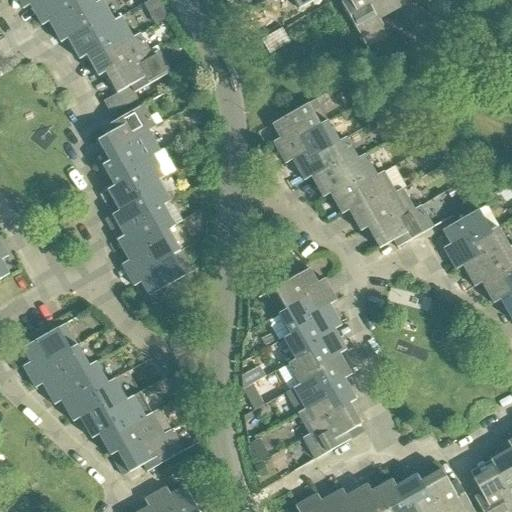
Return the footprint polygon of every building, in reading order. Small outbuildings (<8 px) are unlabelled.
[(41,28),(48,24),(48,23),(62,16),(54,1),(56,0),(40,0),(29,6),(41,28)] [(60,45),(67,41),(67,40),(81,33),(73,19),(95,6),(102,2),(100,0),(56,0),(54,1),(62,16),(48,23),(48,24),(60,45)] [(154,0),(153,0),(143,6),(146,12),(158,5),(154,0)] [(292,0),(299,11),(318,0),(292,0)] [(348,0),(341,5),(361,40),(383,28),(379,20),(378,21),(366,0),(364,0),(352,7),(348,0)] [(347,0),(348,0),(352,7),(364,0),(366,0),(378,21),(379,20),(400,9),(396,2),(395,2),(394,0),(347,0)] [(79,62),(86,58),(85,57),(100,49),(92,35),(114,23),(113,23),(102,2),(95,6),(73,19),(81,33),(67,40),(67,41),(79,62)] [(98,79),(105,75),(104,74),(119,66),(111,52),(133,40),(132,39),(120,19),(113,23),(114,23),(92,35),(100,49),(85,57),(86,58),(98,79)] [(241,34),(246,43),(262,35),(256,25),(241,34)] [(261,42),(269,56),(290,44),(282,30),(261,42)] [(104,74),(105,75),(117,96),(130,88),(130,87),(137,83),(130,69),(151,57),(151,56),(139,36),(132,39),(133,40),(111,52),(119,66),(104,74)] [(158,52),(151,56),(151,57),(130,69),(137,83),(130,87),(130,88),(134,95),(170,74),(158,52)] [(194,69),(191,63),(178,70),(181,76),(194,69)] [(272,126),(292,161),(306,154),(298,139),(320,127),(319,127),(326,123),(314,102),(272,126)] [(107,127),(111,134),(111,135),(118,131),(126,145),(148,133),(155,129),(143,107),(107,127)] [(304,183),(311,179),(310,178),(324,171),(316,156),(338,144),(326,123),(319,127),(320,127),(298,139),(306,154),(292,161),(304,183)] [(97,142),(109,163),(109,164),(123,156),(131,170),(153,157),(153,158),(160,154),(148,133),(126,145),(118,131),(111,135),(111,134),(97,142)] [(322,200),(329,196),(329,195),(343,188),(335,173),(357,161),(345,140),(338,144),(316,156),(324,171),(310,178),(311,179),(322,200)] [(102,167),(114,188),(114,189),(128,181),(136,195),(158,182),(158,183),(165,179),(153,158),(153,157),(131,170),(123,156),(109,164),(109,163),(102,167)] [(341,217),(348,213),(348,212),(362,205),(354,190),(376,178),(364,157),(357,161),(335,173),(343,188),(329,195),(329,196),(341,217)] [(360,234),(367,230),(367,229),(381,222),(373,207),(395,195),(394,195),(383,174),(376,178),(354,190),(362,205),(348,212),(348,213),(360,234)] [(107,192),(118,213),(119,214),(133,206),(141,219),(162,207),(163,207),(170,204),(158,183),(158,182),(136,195),(128,181),(114,189),(114,188),(107,192)] [(367,229),(367,230),(379,251),(393,243),(393,242),(399,238),(392,224),(413,212),(401,191),(394,195),(395,195),(373,207),(381,222),(367,229)] [(111,217),(123,238),(124,238),(138,230),(146,244),(167,232),(168,232),(175,228),(163,207),(162,207),(141,219),(133,206),(119,214),(118,213),(111,217)] [(420,208),(413,212),(392,224),(399,238),(393,242),(393,243),(397,250),(432,230),(420,208)] [(442,232),(462,268),(476,260),(468,246),(489,234),(489,233),(478,212),(442,232)] [(474,289),(481,285),(495,277),(487,263),(508,251),(508,250),(496,229),(489,233),(489,234),(468,246),(476,260),(462,268),(474,289)] [(116,242),(128,263),(143,255),(150,269),(172,257),(179,253),(168,232),(167,232),(146,244),(138,230),(124,238),(123,238),(116,242)] [(493,306),(500,302),(511,294),(511,291),(506,280),(511,276),(511,247),(508,250),(508,251),(487,263),(495,277),(481,285),(493,306)] [(143,255),(128,263),(148,298),(191,274),(179,253),(172,257),(150,269),(143,255)] [(0,281),(9,276),(0,261),(0,281)] [(266,295),(278,316),(285,312),(307,300),(315,314),(329,306),(309,271),(266,295)] [(511,323),(511,322),(511,276),(506,280),(511,291),(511,294),(500,302),(511,323)] [(278,316),(290,337),(312,325),(319,339),(334,331),(341,327),(329,306),(315,314),(307,300),(285,312),(278,316)] [(190,316),(176,323),(182,334),(195,326),(190,316)] [(283,341),(294,362),(295,362),(316,350),(324,363),(338,355),(339,356),(346,352),(334,331),(319,339),(312,325),(290,337),(283,341)] [(38,379),(41,386),(56,378),(48,364),(70,352),(69,351),(76,347),(64,326),(21,350),(38,379)] [(264,348),(275,342),(271,335),(260,341),(264,348)] [(54,407),(61,403),(60,403),(74,395),(66,381),(88,368),(76,347),(69,351),(70,352),(48,364),(56,378),(41,386),(54,407)] [(287,365),(299,386),(299,387),(321,374),(329,388),(343,380),(343,381),(350,377),(339,356),(338,355),(324,363),(316,350),(295,362),(294,362),(287,365)] [(72,424),(79,420),(93,412),(85,398),(107,385),(95,364),(88,368),(66,381),(74,395),(60,403),(61,403),(72,424)] [(259,368),(241,378),(242,391),(252,385),(265,378),(259,368)] [(329,388),(321,374),(299,387),(299,386),(285,394),(297,415),(304,411),(304,412),(326,399),(334,413),(348,405),(348,406),(355,402),(343,381),(343,380),(329,388)] [(35,390),(41,386),(38,379),(31,383),(35,390)] [(91,441),(98,437),(112,429),(104,415),(126,403),(126,402),(114,381),(107,385),(85,398),(93,412),(79,420),(91,441)] [(252,385),(242,391),(248,402),(258,396),(252,385)] [(110,458),(117,454),(131,446),(123,432),(145,419),(144,419),(151,415),(140,394),(126,402),(126,403),(104,415),(112,429),(98,437),(110,458)] [(297,415),(309,436),(331,424),(339,438),(346,434),(346,435),(360,427),(348,406),(348,405),(334,413),(326,399),(304,412),(304,411),(297,415)] [(117,454),(129,475),(143,467),(142,467),(150,463),(142,449),(163,436),(170,432),(158,411),(151,415),(144,419),(145,419),(123,432),(131,446),(117,454)] [(309,436),(302,440),(314,462),(350,442),(346,435),(346,434),(339,438),(331,424),(309,436)] [(182,454),(170,432),(163,436),(142,449),(150,463),(142,467),(143,467),(147,474),(182,454)] [(268,457),(259,440),(249,445),(258,463),(268,457)] [(489,463),(493,470),(494,469),(502,483),(511,477),(511,452),(511,451),(510,451),(489,463)] [(262,464),(255,468),(260,479),(267,475),(262,464)] [(472,481),(480,495),(481,495),(485,502),(499,494),(509,511),(511,511),(511,477),(502,483),(494,469),(493,470),(472,481)] [(441,472),(420,484),(419,484),(427,498),(413,506),(416,511),(444,511),(438,501),(452,493),(448,486),(449,486),(441,472)] [(416,477),(395,488),(394,489),(402,503),(388,510),(389,511),(416,511),(413,506),(427,498),(419,484),(420,484),(416,477)] [(391,481),(370,493),(370,494),(377,507),(369,511),(389,511),(388,510),(402,503),(394,489),(395,488),(391,481)] [(472,511),(456,482),(449,486),(448,486),(452,493),(438,501),(444,511),(472,511)] [(366,486),(345,498),(345,499),(352,511),(369,511),(377,507),(370,494),(370,493),(366,486)] [(196,511),(184,488),(148,509),(150,511),(196,511)] [(341,491),(320,503),(324,511),(352,511),(345,499),(345,498),(341,491)] [(481,495),(480,495),(473,499),(480,511),(509,511),(499,494),(485,502),(481,495)] [(149,508),(156,504),(152,498),(145,502),(149,508)] [(324,511),(320,503),(304,511),(324,511)]
